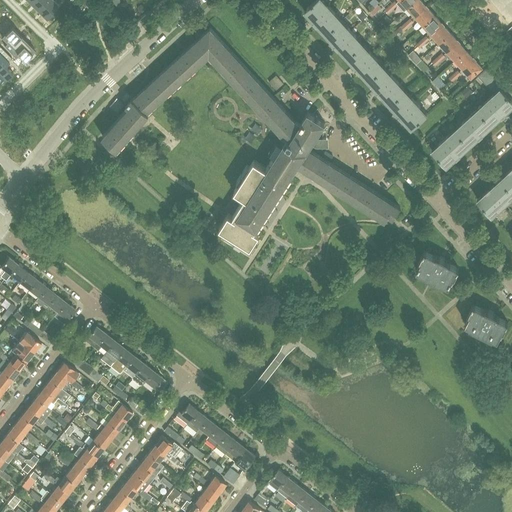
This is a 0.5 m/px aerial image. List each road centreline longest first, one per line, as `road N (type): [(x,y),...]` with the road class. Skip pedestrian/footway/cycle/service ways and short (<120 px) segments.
road 1 (residential): [(433,201),(256,0)]
road 2 (residential): [(23,179),(71,116),(195,0)]
road 3 (residential): [(82,511),(186,377)]
road 4 (residential): [(0,424),(92,304)]
road 5 (residential): [(0,105),(56,48),(7,0)]
